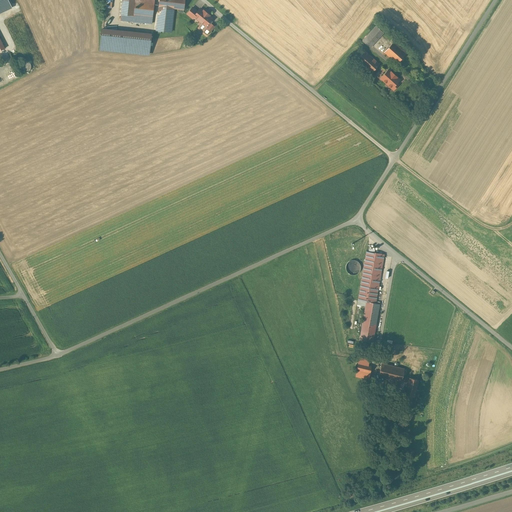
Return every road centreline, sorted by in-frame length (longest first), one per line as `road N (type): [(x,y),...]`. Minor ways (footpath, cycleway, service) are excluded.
road 1 (unclassified): [(354,218),(56,356)]
road 2 (unclassified): [(495,0),(354,218)]
road 3 (unclassified): [(354,218),(511,348)]
road 4 (trunk): [(511,465),(358,511)]
road 5 (track): [(394,158),(483,225),(511,223)]
road 6 (trunk): [(380,511),(511,472)]
